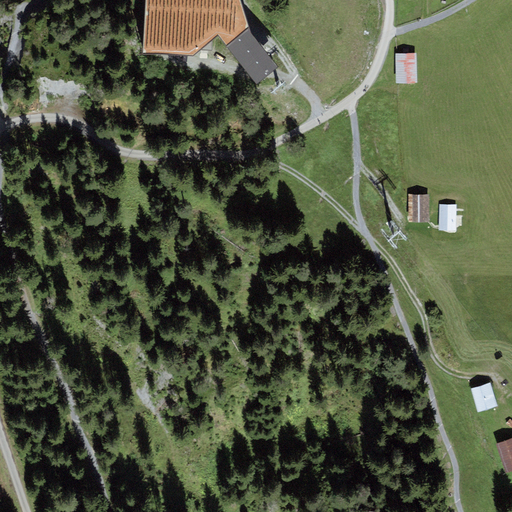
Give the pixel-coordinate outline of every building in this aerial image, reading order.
[(174,48),(194,49),(195,30),(196,19),(203,14),(223,38),(247,19),(231,0),(141,0),(138,46),(174,48)] [(415,52),(393,52),(393,82),(415,82),(415,52)] [(426,193),(407,193),(407,221),(426,221),(426,193)] [(454,209),(439,209),(439,229),(453,229),(454,209)] [(488,384),(469,389),(474,412),(494,408),(488,384)] [(511,439),(492,444),(498,472),(511,468),(511,439)]
